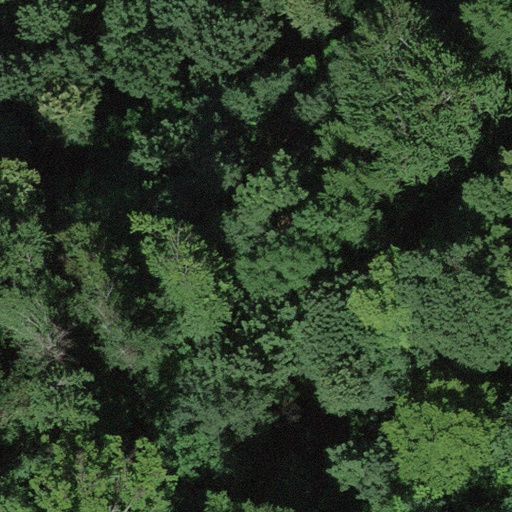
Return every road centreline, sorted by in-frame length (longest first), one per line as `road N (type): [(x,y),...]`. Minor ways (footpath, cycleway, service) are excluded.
road 1 (track): [(0,198),(153,150),(416,0)]
road 2 (track): [(288,511),(371,474),(511,390)]
